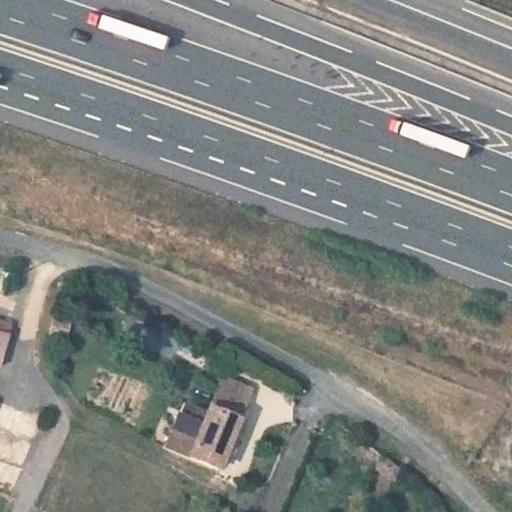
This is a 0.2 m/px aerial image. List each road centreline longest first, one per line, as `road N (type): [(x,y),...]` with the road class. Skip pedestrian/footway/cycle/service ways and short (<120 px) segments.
road 1 (unclassified): [(477,511),(368,408),(162,293),(0,238)]
road 2 (motorway): [(0,67),(511,248)]
road 3 (motorway): [(511,185),(0,7)]
road 4 (motorway): [(511,129),(196,0)]
